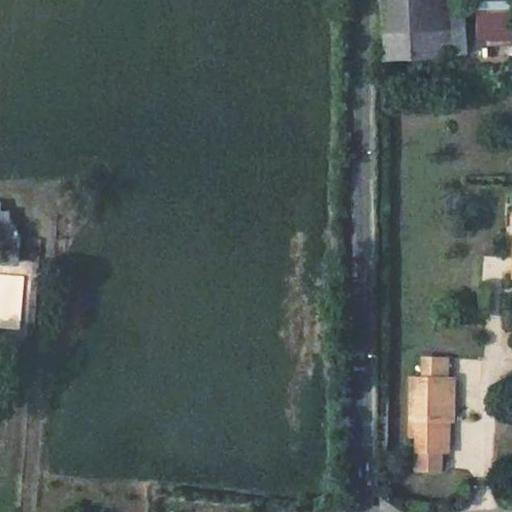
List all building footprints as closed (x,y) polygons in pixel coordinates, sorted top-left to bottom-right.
[(378,0),(378,57),(443,58),(444,36),(458,36),(458,0),(378,0)] [(505,0),(472,0),(471,49),(503,48),(505,0)] [(0,208),(0,203),(0,231),(0,232),(3,235),(5,239),(18,238),(17,229),(9,221),(10,214),(0,212),(0,208)] [(18,238),(5,239),(2,260),(16,261),(18,238)] [(511,292),(496,293),(497,336),(511,335),(511,292)] [(443,446),(443,413),(438,413),(438,393),(417,393),(416,413),(406,412),(406,430),(416,430),(417,446),(417,461),(438,461),(438,446),(443,446)] [(416,430),(406,430),(406,446),(417,446),(416,430)]
